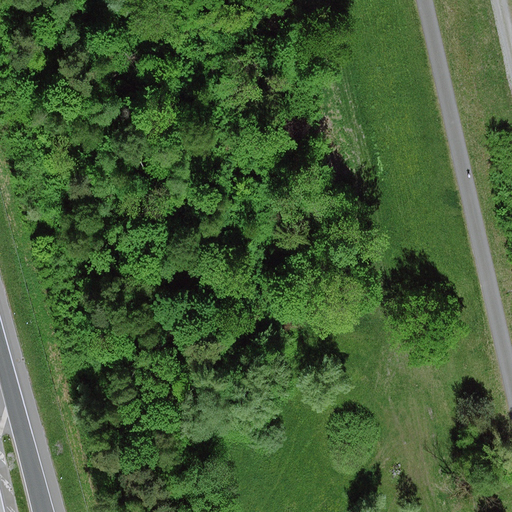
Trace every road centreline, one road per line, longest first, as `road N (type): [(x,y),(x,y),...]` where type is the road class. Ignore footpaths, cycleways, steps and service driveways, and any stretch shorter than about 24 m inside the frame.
road 1 (track): [(423,0),(511,389)]
road 2 (motorway): [(42,511),(0,357)]
